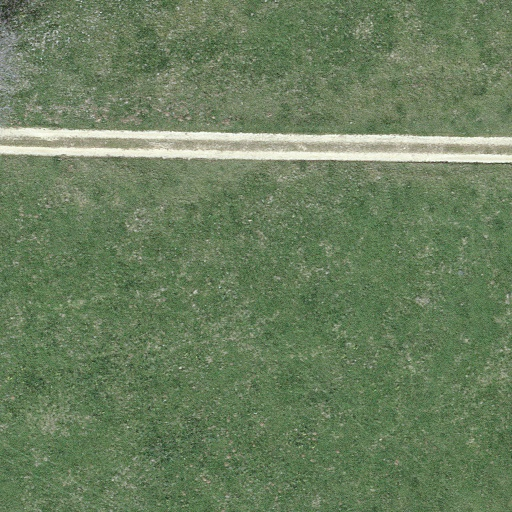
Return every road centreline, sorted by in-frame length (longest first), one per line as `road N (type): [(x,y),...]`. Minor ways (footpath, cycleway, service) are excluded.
road 1 (track): [(0,134),(511,146)]
road 2 (track): [(399,511),(511,260)]
